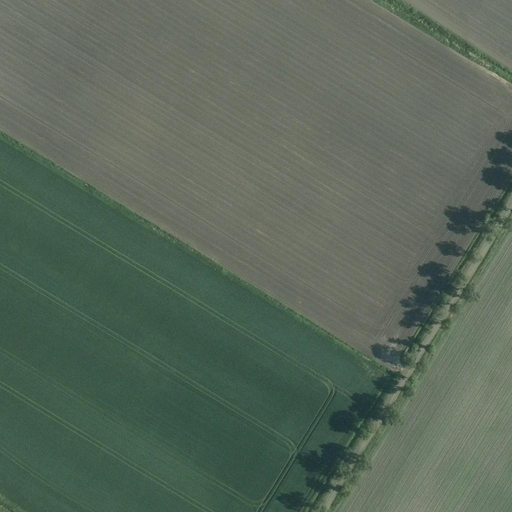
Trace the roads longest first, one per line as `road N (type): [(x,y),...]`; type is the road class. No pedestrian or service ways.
road 1 (unclassified): [(321,511),(511,202)]
road 2 (track): [(367,0),(511,86)]
